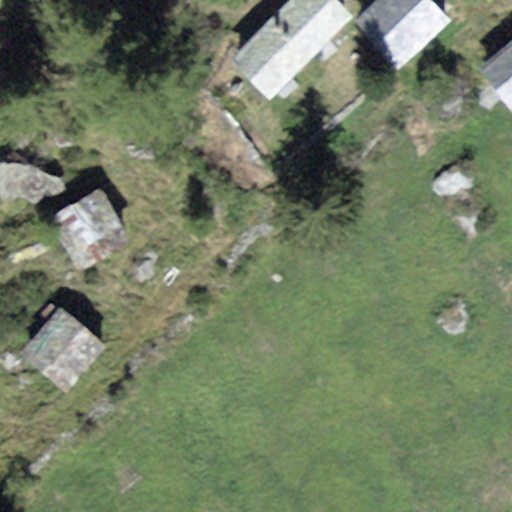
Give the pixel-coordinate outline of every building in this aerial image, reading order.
[(356,13),(342,0),(289,0),(230,61),(271,101),(351,19),(356,13)] [(452,19),(435,0),(371,0),(351,19),(396,69),(452,19)] [(511,108),(511,39),(477,69),(511,110),(511,108)] [(132,245),(103,189),(45,219),(74,276),(132,245)] [(107,346),(56,304),(17,352),(67,394),(107,346)]
